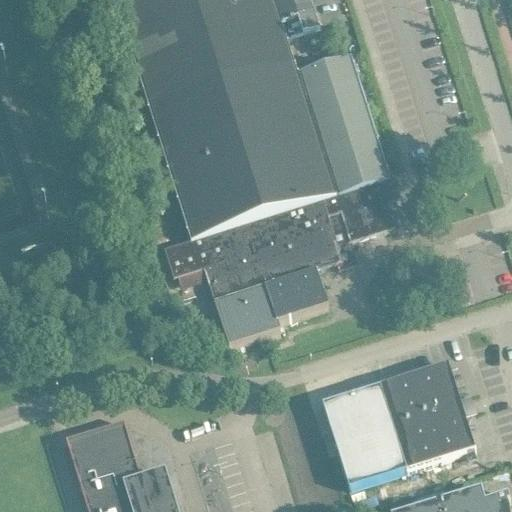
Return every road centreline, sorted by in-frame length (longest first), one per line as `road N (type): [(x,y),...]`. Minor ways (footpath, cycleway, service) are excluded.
road 1 (unclassified): [(0,417),(144,372),(260,385),(511,308)]
road 2 (unclassified): [(511,153),(463,0)]
